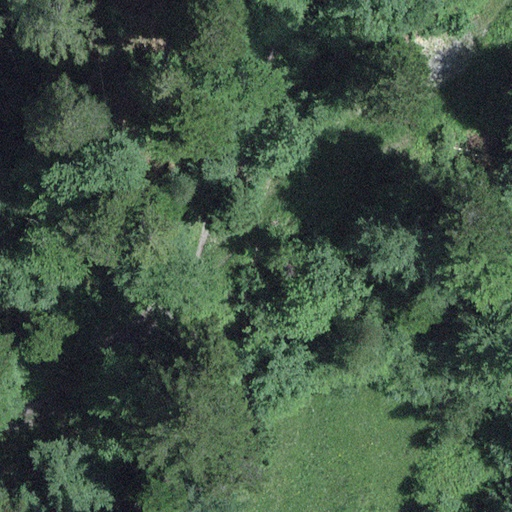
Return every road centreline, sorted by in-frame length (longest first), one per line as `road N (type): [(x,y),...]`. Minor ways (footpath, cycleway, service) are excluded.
road 1 (track): [(193,274),(294,174),(407,103),(503,0)]
road 2 (track): [(193,274),(91,362),(53,412),(0,425)]
